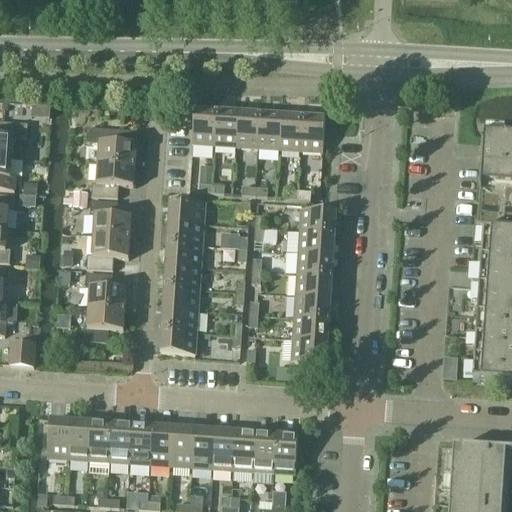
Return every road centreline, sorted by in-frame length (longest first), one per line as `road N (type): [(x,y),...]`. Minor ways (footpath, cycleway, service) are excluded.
road 1 (tertiary): [(0,50),(377,61)]
road 2 (residential): [(352,405),(377,61)]
road 3 (residential): [(446,129),(423,412)]
road 4 (residential): [(142,394),(152,129)]
road 5 (residential): [(352,405),(142,394)]
road 6 (residential): [(142,394),(0,386)]
road 7 (tertiary): [(511,66),(377,61)]
